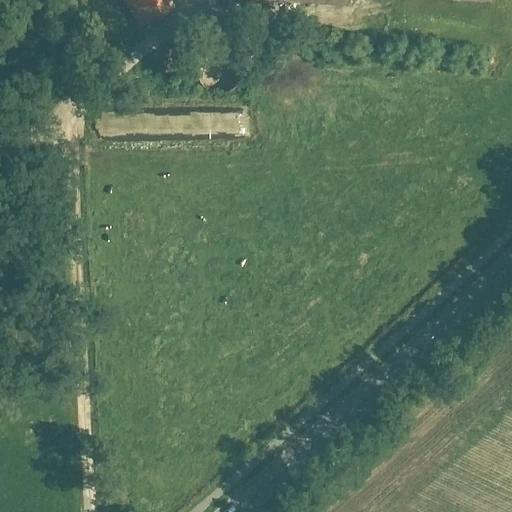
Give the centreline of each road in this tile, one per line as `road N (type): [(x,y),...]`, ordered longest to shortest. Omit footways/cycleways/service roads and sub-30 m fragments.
road 1 (track): [(66,137),(90,511)]
road 2 (tertiary): [(238,511),(511,271)]
road 3 (unclassified): [(57,0),(66,137),(0,168)]
